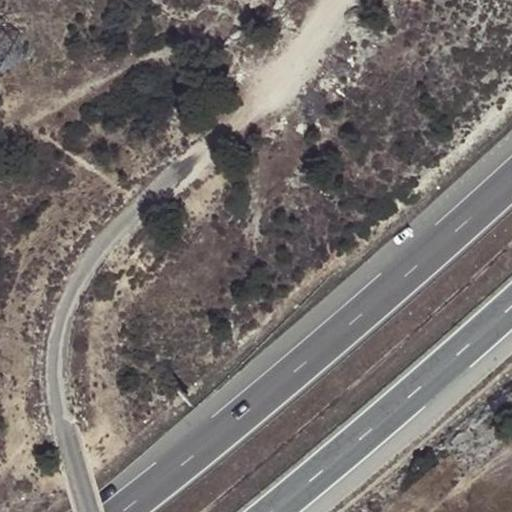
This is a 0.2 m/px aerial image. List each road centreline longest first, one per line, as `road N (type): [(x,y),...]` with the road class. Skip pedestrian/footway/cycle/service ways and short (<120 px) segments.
road 1 (track): [(334,0),(264,104),(76,256),(53,328),(67,430),(92,511)]
road 2 (motorway): [(511,189),(362,331),(130,511)]
road 3 (motorway): [(266,511),(415,398),(511,306)]
